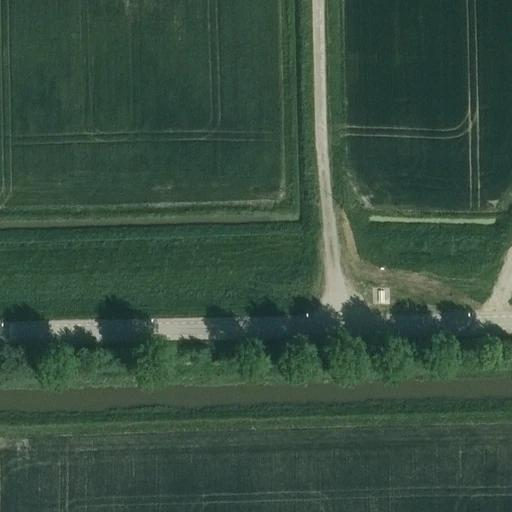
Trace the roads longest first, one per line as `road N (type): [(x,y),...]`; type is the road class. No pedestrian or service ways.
road 1 (tertiary): [(0,330),(338,320)]
road 2 (unclassified): [(338,320),(319,147),(316,0)]
road 3 (tertiary): [(338,320),(511,317)]
